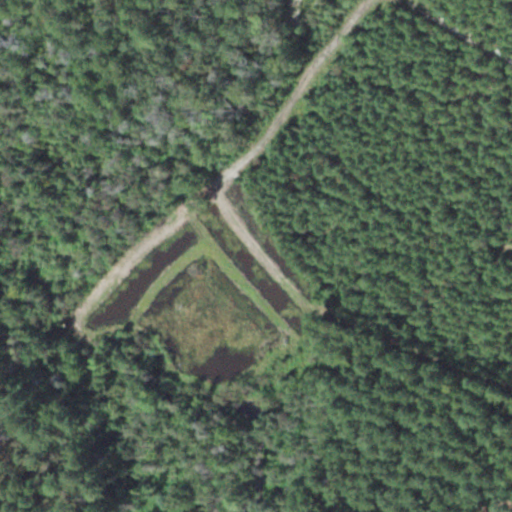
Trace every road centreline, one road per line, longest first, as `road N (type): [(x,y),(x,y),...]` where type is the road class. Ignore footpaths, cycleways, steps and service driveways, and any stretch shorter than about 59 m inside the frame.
road 1 (track): [(369,0),(272,132),(147,242),(79,316),(88,334),(141,332),(175,375),(222,388),(313,332)]
road 2 (track): [(294,342),(187,209)]
road 3 (track): [(215,187),(306,307)]
road 4 (track): [(209,242),(145,298),(132,330)]
